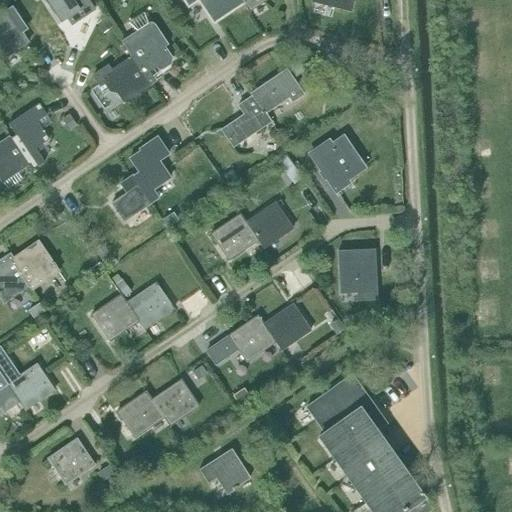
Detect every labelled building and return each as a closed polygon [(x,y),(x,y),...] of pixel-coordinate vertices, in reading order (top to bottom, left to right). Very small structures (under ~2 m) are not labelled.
[(37,0),(48,15),(51,13),(56,19),(57,19),(62,26),(84,11),(77,0),(37,0)] [(184,0),(188,6),(196,0),(198,0),(202,6),(205,4),(216,20),(216,21),(230,12),(229,10),(242,2),(240,0),(184,0)] [(240,0),(242,2),(249,13),(250,12),(248,9),(261,0),(262,2),(265,0),(240,0)] [(11,8),(6,12),(15,25),(20,22),(11,8)] [(0,57),(2,60),(3,60),(2,59),(26,43),(27,43),(28,43),(21,33),(21,34),(15,25),(6,12),(0,15),(0,57)] [(95,24),(103,34),(112,26),(104,17),(95,24)] [(148,22),(120,41),(126,50),(131,57),(149,84),(154,81),(148,73),(158,66),(162,67),(169,63),(169,59),(170,58),(165,51),(165,50),(164,49),(163,48),(167,45),(153,24),(148,22)] [(107,67),(93,76),(99,85),(104,82),(110,91),(114,88),(123,102),(124,101),(128,102),(138,95),(139,91),(149,84),(131,57),(110,71),(107,67)] [(252,95),(251,95),(252,96),(265,113),(289,96),(293,101),(304,94),(287,69),(251,93),(252,95)] [(343,71),(331,71),(331,91),(344,91),(343,71)] [(265,113),(252,96),(238,105),(244,114),(222,129),(233,147),(255,132),(256,133),(271,122),(265,113)] [(38,104),(9,124),(16,135),(11,138),(25,158),(30,164),(29,164),(33,169),(45,161),(35,146),(47,138),(48,139),(49,139),(44,132),(53,126),(45,114),(38,104)] [(76,125),(69,115),(61,120),(69,131),(76,125)] [(25,158),(11,138),(9,135),(0,141),(0,181),(1,183),(29,164),(30,164),(25,158)] [(328,141),(310,154),(338,196),(340,195),(334,188),(364,168),(347,143),(348,142),(344,136),(331,145),(328,141)] [(130,158),(129,159),(138,173),(131,178),(149,206),(158,200),(152,191),(169,179),(158,162),(168,155),(167,154),(166,155),(156,140),(157,139),(156,138),(139,150),(141,152),(131,159),(130,158)] [(286,156),(278,162),(285,172),(293,166),(286,156)] [(228,186),(239,180),(232,170),(222,176),(228,186)] [(149,206),(131,178),(122,183),(128,192),(113,202),(126,222),(149,206)] [(245,223),(244,223),(255,239),(263,251),(263,250),(261,247),(274,238),(275,239),(289,230),(277,213),(280,211),(274,203),(245,223)] [(242,248),(255,239),(244,223),(245,223),(239,214),(209,235),(215,243),(218,241),(229,258),(226,260),(226,261),(243,249),(242,248)] [(28,286),(31,290),(49,279),(59,271),(38,240),(13,257),(11,258),(30,285),(28,286)] [(112,256),(104,245),(95,251),(104,262),(112,256)] [(30,285),(11,258),(13,257),(10,253),(0,259),(0,299),(2,303),(28,286),(30,285)] [(375,253),(338,255),(340,295),(357,294),(358,305),(378,304),(377,294),(373,294),(372,275),(376,275),(375,253)] [(122,280),(116,284),(125,297),(131,292),(122,280)] [(156,284),(127,304),(126,304),(136,318),(135,318),(145,332),(146,331),(143,328),(156,319),(157,320),(174,309),(156,284)] [(122,327),(135,318),(136,318),(126,304),(127,304),(120,294),(90,315),(95,323),(98,321),(110,337),(107,339),(107,340),(124,329),(122,327)] [(274,342),(273,342),(281,353),(279,349),(292,341),(293,342),(310,331),(306,325),(303,327),(296,316),(299,314),(293,305),(263,325),(274,342)] [(260,350),(273,342),(274,342),(263,325),(258,317),(227,337),(228,338),(224,341),(223,340),(206,351),(214,365),(236,350),(244,363),(261,352),(260,350)] [(0,349),(0,373),(17,399),(16,400),(24,412),(25,411),(23,408),(36,399),(37,401),(54,390),(53,389),(50,391),(39,375),(42,373),(37,364),(19,376),(1,349),(0,349)] [(200,367),(192,372),(197,380),(205,374),(200,367)] [(0,373),(0,413),(4,411),(5,410),(3,408),(16,400),(17,399),(0,373)] [(354,375),(309,408),(325,429),(319,434),(368,502),(374,498),(384,511),(429,511),(433,510),(376,432),(389,423),(354,375)] [(153,399),(152,400),(163,416),(170,427),(171,427),(169,424),(182,415),(183,417),(199,406),(182,380),(153,399)] [(243,389),(233,396),(237,402),(247,395),(243,389)] [(152,400),(153,399),(148,391),(117,411),(134,437),(151,426),(150,425),(163,416),(152,400)] [(46,460),(64,485),(63,483),(76,474),(77,476),(94,465),(93,464),(90,466),(79,450),(82,448),(76,439),(46,460)] [(232,448),(199,469),(208,483),(218,477),(227,492),(250,477),(232,448)]
